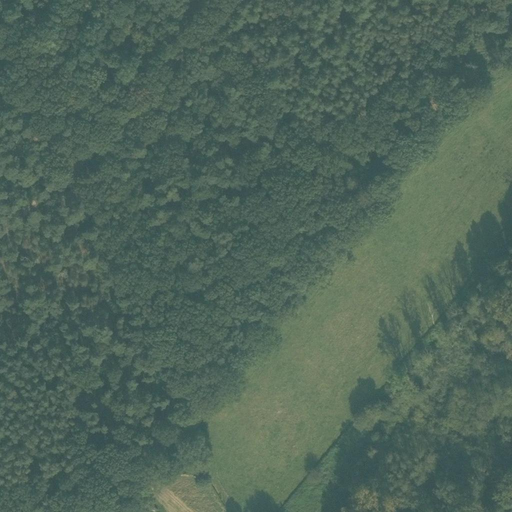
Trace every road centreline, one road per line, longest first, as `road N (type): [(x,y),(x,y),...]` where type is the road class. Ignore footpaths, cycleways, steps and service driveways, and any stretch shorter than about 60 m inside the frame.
road 1 (track): [(68,174),(186,383),(209,474),(234,511)]
road 2 (track): [(68,174),(181,60)]
